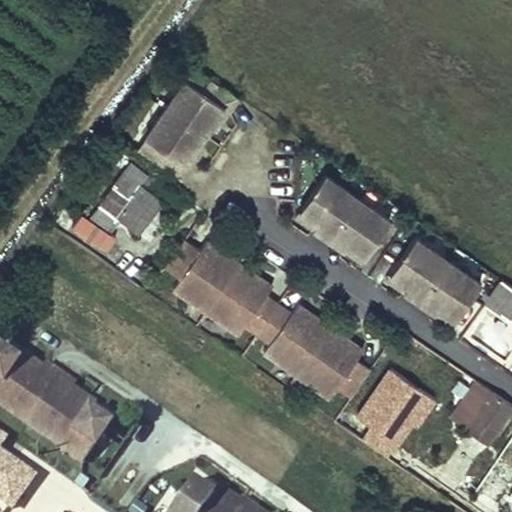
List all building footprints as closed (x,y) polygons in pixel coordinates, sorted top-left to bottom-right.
[(194,65),(185,77),(190,80),(198,68),(194,65)] [(238,96),(198,68),(190,80),(185,77),(145,135),(150,138),(141,149),(141,150),(180,178),(189,164),(184,161),(197,142),(210,124),(223,105),(228,109),(238,96)] [(223,105),(210,124),(215,127),(228,109),(223,105)] [(145,135),(136,147),(141,150),(141,149),(150,138),(145,135)] [(202,146),(197,142),(184,161),(189,164),(202,146)] [(169,188),(131,162),(89,217),(107,230),(118,215),(138,230),(169,188)] [(390,219),(324,173),(299,209),(318,222),(314,227),(344,248),(347,242),(365,255),(390,219)] [(318,222),(299,209),(296,214),(314,227),(318,222)] [(72,226),(107,250),(116,237),(82,213),(72,226)] [(480,282),(414,236),(390,272),(408,284),(404,290),(433,310),(437,305),(455,317),(480,282)] [(199,249),(184,238),(164,267),(180,277),(173,287),(239,333),(245,323),(270,340),(263,350),(329,396),(336,386),(350,395),(370,367),(356,357),(362,348),(346,337),(344,341),(327,329),(310,317),(312,313),(296,302),(290,312),(278,303),(265,294),(271,285),(255,274),(253,278),(236,266),(219,255),(222,251),(206,240),(199,249)] [(365,255),(347,242),(344,248),(362,260),(365,255)] [(239,263),(222,251),(219,255),(236,266),(253,278),(255,274),(239,263)] [(390,272),(386,277),(404,290),(408,284),(390,272)] [(511,319),(511,285),(501,278),(483,303),(490,307),(496,312),(511,321),(511,319)] [(437,305),(433,310),(452,323),(455,317),(437,305)] [(496,312),(490,307),(487,312),(494,316),(496,312)] [(329,325),(312,313),(310,317),(327,329),(344,341),(346,337),(329,325)] [(16,359),(0,347),(0,406),(83,464),(111,424),(91,410),(69,395),(73,388),(76,384),(61,374),(46,364),(43,367),(38,374),(16,359)] [(38,374),(43,367),(20,352),(16,359),(38,374)] [(469,385),(458,379),(452,389),(462,396),(469,385)] [(487,439),(511,403),(476,379),(457,407),(474,419),(468,426),(487,439)] [(96,404),(73,388),(69,395),(91,410),(96,404)] [(457,407),(452,415),(468,426),(474,419),(457,407)] [(405,450),(398,460),(405,465),(412,455),(405,450)] [(254,511),(256,509),(242,500),(241,499),(239,501),(234,509),(213,495),(192,481),(170,511),(254,511)] [(219,487),(213,495),(234,509),(239,501),(219,487)]
